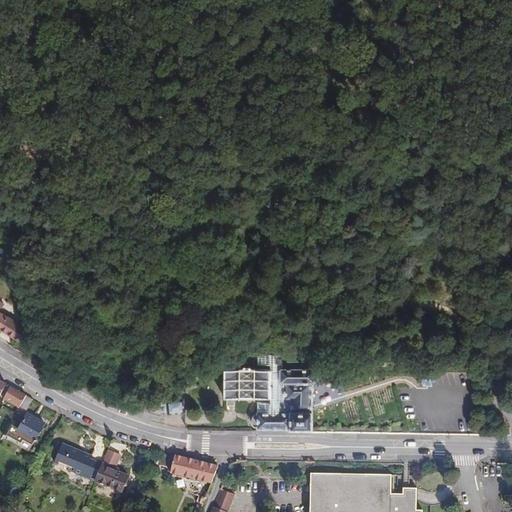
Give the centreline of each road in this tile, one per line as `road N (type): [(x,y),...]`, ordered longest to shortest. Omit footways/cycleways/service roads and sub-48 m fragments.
road 1 (secondary): [(0,358),(127,426),(226,446)]
road 2 (secondary): [(353,446),(511,449)]
road 3 (secondary): [(353,446),(251,439),(226,446)]
road 4 (secondary): [(226,446),(315,453),(353,446)]
